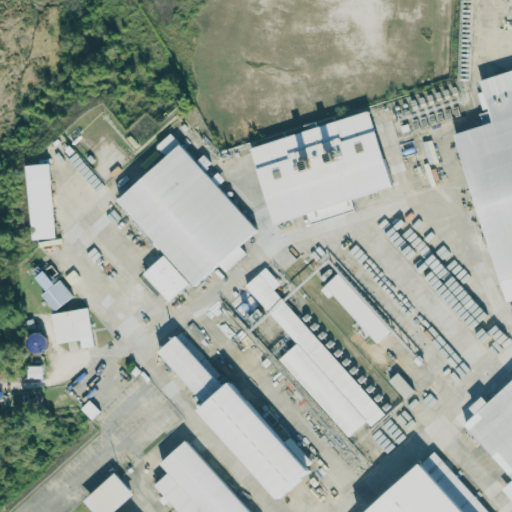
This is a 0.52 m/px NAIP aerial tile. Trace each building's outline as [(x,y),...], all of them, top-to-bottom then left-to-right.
[(511,71),(479,80),(483,92),(478,93),(483,113),(480,114),(483,124),(457,131),(503,301),(511,298),(511,71)] [(251,144),(273,223),(307,214),(309,223),(354,210),(351,198),(392,187),(371,111),(251,144)] [(117,197),(194,286),(219,265),(224,271),(246,253),(239,245),(257,229),(218,184),(223,179),(217,171),(211,177),(203,168),(210,162),(203,154),(195,160),(171,132),(156,144),(166,155),(117,197)] [(55,237),(51,162),(27,163),(31,238),(55,237)] [(143,272),(169,300),(189,282),(163,254),(143,272)] [(245,284),(296,343),(280,357),(347,437),(367,420),(371,425),(383,415),(275,287),(280,283),(265,266),(245,284)] [(72,295),(59,278),(53,283),(42,269),(34,276),(45,290),(40,294),(54,310),(72,295)] [(390,329),(337,272),(320,289),(327,297),(331,293),(377,342),(390,329)] [(56,342),(80,339),(81,348),(93,346),(88,307),(52,312),(56,342)] [(158,350),(201,401),(197,404),(276,497),(314,465),(290,436),(282,443),(184,328),(158,350)] [(24,346),(42,353),(48,337),(31,330),(24,346)] [(41,365),(26,365),(26,378),(42,377),(41,365)] [(414,389),(397,372),(388,380),(405,397),(414,389)] [(511,378),(487,400),(483,395),(469,406),(475,413),(464,422),(511,477),(511,479),(502,487),(511,498),(511,378)] [(166,497),(178,511),(250,511),(186,439),(160,462),(168,472),(154,484),(165,497),(166,497)] [(364,511),(488,511),(435,450),(364,511)] [(112,511),(133,493),(114,472),(83,500),(94,511),(112,511)]
